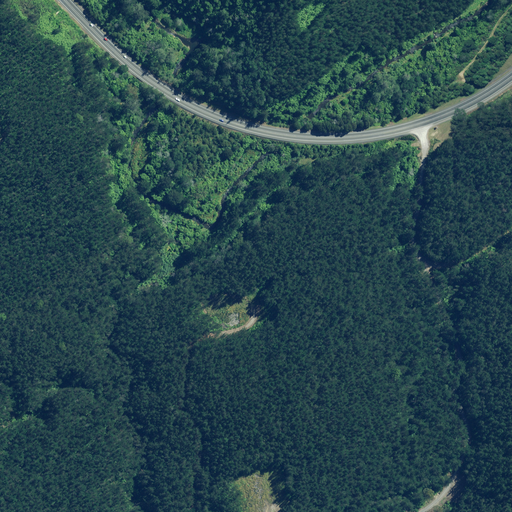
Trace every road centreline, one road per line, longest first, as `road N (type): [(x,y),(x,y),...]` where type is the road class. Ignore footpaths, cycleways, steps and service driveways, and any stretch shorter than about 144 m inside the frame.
road 1 (trunk): [(511,77),(425,123),(345,138),(283,134),(214,115),(169,91),(68,0)]
road 2 (track): [(425,123),(418,236),(454,312),(469,436),(456,475),(422,511)]
